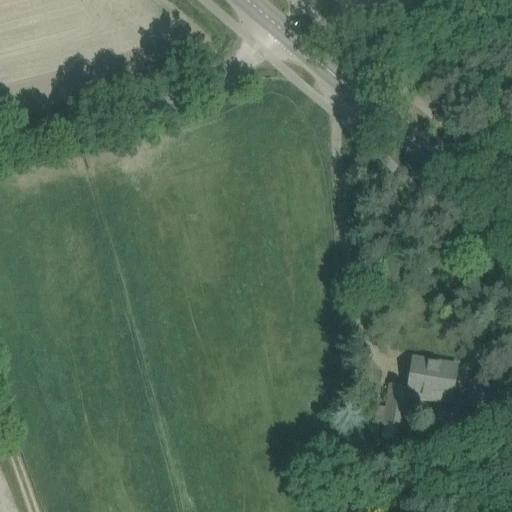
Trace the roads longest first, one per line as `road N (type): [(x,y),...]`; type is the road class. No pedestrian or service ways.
road 1 (unclassified): [(0,148),(191,93),(229,75),(280,24)]
road 2 (secondary): [(511,216),(280,24)]
road 3 (track): [(355,53),(511,19)]
